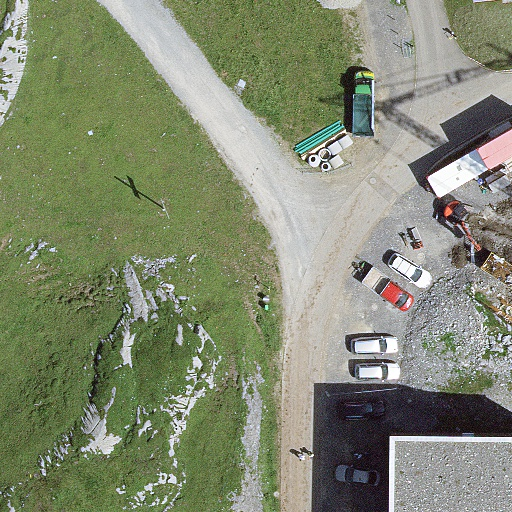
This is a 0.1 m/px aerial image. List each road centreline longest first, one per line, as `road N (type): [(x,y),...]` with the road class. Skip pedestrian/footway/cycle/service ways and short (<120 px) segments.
road 1 (residential): [(310,251),(300,511)]
road 2 (track): [(376,0),(414,154)]
